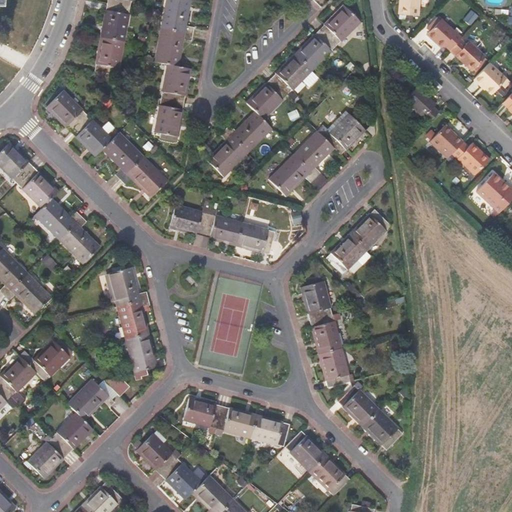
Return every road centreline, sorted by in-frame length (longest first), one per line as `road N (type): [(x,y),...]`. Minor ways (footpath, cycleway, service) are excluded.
road 1 (residential): [(219,0),(203,83),(211,100),(301,18),(301,0)]
road 2 (residential): [(375,0),(383,26),(511,149)]
road 3 (residential): [(149,246),(10,109)]
road 4 (residential): [(318,232),(370,182),(372,165),(353,163),(312,206),(314,225)]
road 5 (residential): [(307,402),(391,485),(396,511)]
road 6 (residential): [(181,370),(307,402)]
road 7 (residential): [(307,402),(273,277)]
road 8 (residential): [(149,246),(181,370)]
road 9 (residential): [(273,277),(149,246)]
road 10 (residential): [(69,0),(56,41),(10,109)]
